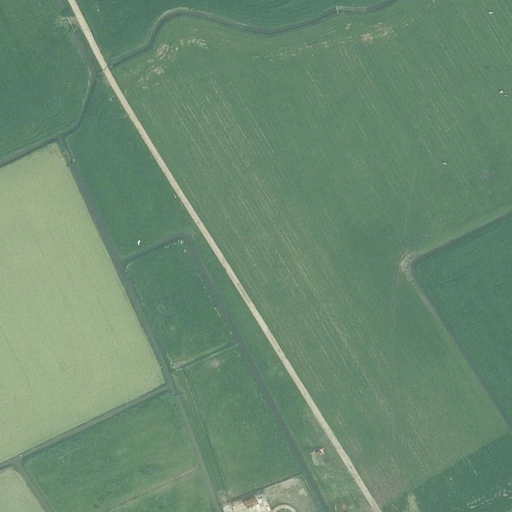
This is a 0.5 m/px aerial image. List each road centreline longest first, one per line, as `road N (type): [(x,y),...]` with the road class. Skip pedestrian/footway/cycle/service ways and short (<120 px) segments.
road 1 (track): [(70,0),(103,67),(381,511)]
road 2 (track): [(225,506),(178,369)]
